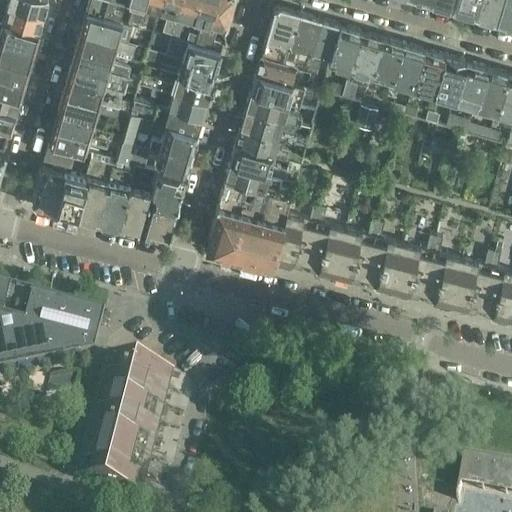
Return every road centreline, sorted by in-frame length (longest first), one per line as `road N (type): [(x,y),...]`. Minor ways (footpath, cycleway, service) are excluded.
road 1 (residential): [(511,365),(175,267)]
road 2 (residential): [(255,0),(175,267)]
road 3 (residential): [(0,230),(70,0)]
road 4 (residential): [(175,267),(0,230)]
road 5 (residential): [(344,0),(511,49)]
